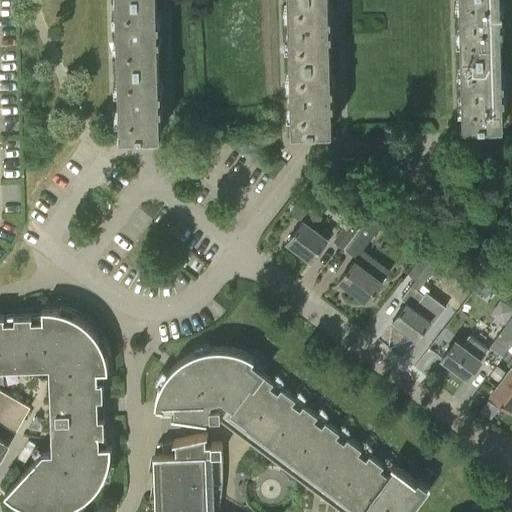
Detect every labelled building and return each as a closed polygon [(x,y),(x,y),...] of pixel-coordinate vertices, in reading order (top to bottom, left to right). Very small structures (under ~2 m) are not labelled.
[(160,132),(156,0),(116,0),(120,134),(160,132)] [(288,0),(292,128),(332,127),(328,0),(288,0)] [(503,122),(503,114),(500,0),(460,0),(463,123),(503,122)] [(287,241),(311,259),(327,237),(331,232),(325,227),(321,233),(313,227),(322,215),(312,208),(300,199),(290,211),(302,220),(287,241)] [(392,210),(380,202),(372,211),(344,248),(356,257),(339,280),(366,301),(382,281),(381,280),(389,269),(362,249),(392,210)] [(334,240),(344,248),(372,211),(359,209),(334,240)] [(432,241),(408,273),(422,283),(446,252),(432,241)] [(406,302),(392,320),(405,330),(403,332),(412,338),(413,336),(416,339),(430,320),(433,322),(446,306),(414,282),(401,298),(406,302)] [(111,452),(111,448),(111,444),(105,444),(102,369),(108,369),(108,366),(107,363),(106,358),(104,352),(102,347),(101,344),(99,340),(96,334),(94,331),(91,328),(88,324),(86,322),(83,319),(80,317),(76,314),(73,313),(68,311),(63,309),(58,308),(48,307),(42,307),(42,314),(0,315),(0,422),(16,432),(30,407),(0,390),(0,368),(49,367),(52,452),(42,452),(4,492),(7,494),(10,497),(14,500),(17,502),(21,504),(25,505),(29,507),(33,508),(38,509),(43,510),(48,510),(52,510),(56,509),(62,508),(65,507),(69,506),(73,505),(78,502),(81,501),(85,497),(88,495),(91,492),(94,489),(97,486),(99,484),(101,481),(103,478),(105,474),(106,471),(107,469),(108,466),(109,460),(110,456),(111,452)] [(489,346),(502,356),(511,342),(511,334),(503,328),(489,346)] [(467,377),(477,363),(480,358),(487,349),(478,342),(479,341),(470,334),(462,344),(455,339),(441,358),(467,377)] [(198,350),(194,352),(190,354),(186,356),(184,357),(180,360),(178,362),(173,366),(170,370),(168,372),(165,376),(163,379),(161,383),(159,387),(158,390),(156,395),(156,400),(155,404),(161,404),(161,413),(205,420),(206,417),(221,416),(221,401),(223,399),(233,406),(228,413),(359,511),(405,511),(410,506),(411,508),(412,508),(424,487),(392,463),(385,472),(380,469),(384,464),(251,364),(254,357),(251,355),(248,353),(245,352),(241,350),(237,349),(233,348),(230,348),(226,347),(223,347),(220,347),(216,347),(211,347),(209,347),(206,348),(202,349),(198,350)] [(511,365),(490,394),(511,410),(511,409),(511,365)] [(205,511),(206,508),(217,508),(218,508),(220,500),(221,496),(221,492),(222,488),(222,484),(222,479),(222,474),(222,470),(222,455),(222,441),(206,442),(205,434),(208,433),(207,432),(162,442),(163,464),(158,464),(158,482),(164,482),(164,491),(159,492),(159,511),(205,511)]
